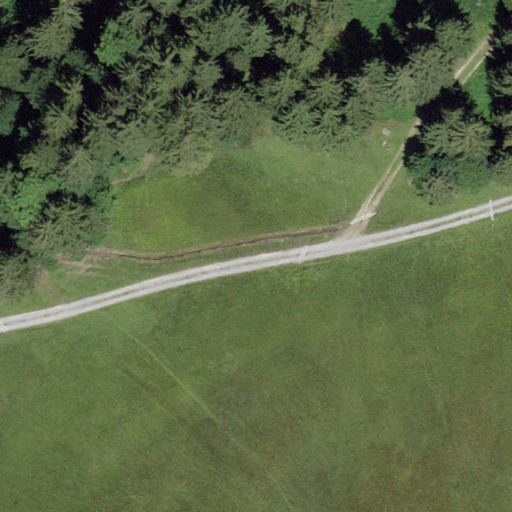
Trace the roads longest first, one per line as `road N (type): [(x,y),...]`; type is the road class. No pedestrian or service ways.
road 1 (track): [(511,198),(346,248),(232,266),(0,326)]
road 2 (track): [(346,248),(420,120),(511,42)]
